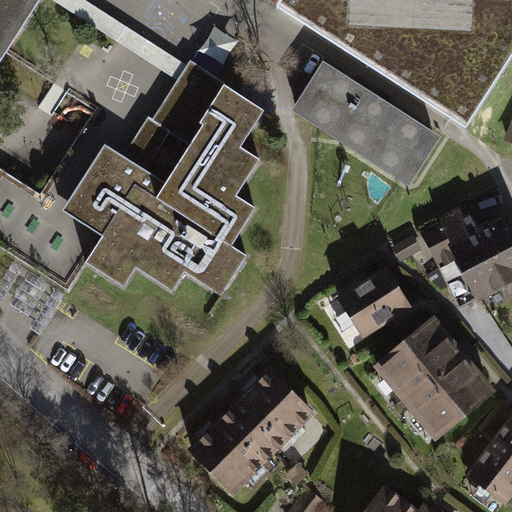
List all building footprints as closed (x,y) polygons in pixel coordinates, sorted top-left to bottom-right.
[(0,0),(0,64),(6,56),(42,0),(0,0)] [(139,29),(92,0),(49,0),(118,45),(125,49),(179,84),(192,63),(139,29)] [(511,0),(295,0),(476,117),(511,59),(511,0)] [(217,27),(201,53),(227,69),(243,43),(217,27)] [(227,69),(201,53),(195,62),(221,78),(227,69)] [(322,58),(290,107),(314,122),(320,126),(395,174),(399,177),(407,182),(439,132),(322,58)] [(266,111),(192,63),(179,84),(127,160),(117,154),(107,147),(64,213),(103,238),(86,265),(131,293),(145,271),(172,287),(182,271),(221,296),(246,255),(233,246),(259,205),(241,195),(260,163),(242,152),(266,111)] [(71,292),(86,265),(103,238),(64,213),(45,201),(1,172),(0,173),(0,247),(16,257),(71,292)] [(468,205),(438,221),(479,305),(511,287),(511,225),(507,216),(480,230),(468,205)] [(397,260),(418,248),(409,233),(389,246),(397,260)] [(389,266),(339,298),(365,339),(415,307),(389,266)] [(434,318),(375,369),(436,443),(497,394),(434,318)] [(269,368),(186,449),(234,498),(315,417),(269,368)] [(511,420),(469,479),(509,508),(511,503),(511,420)] [(374,455),(383,462),(392,449),(383,443),(374,455)] [(286,476),(296,486),(307,474),(298,464),(286,476)] [(416,507),(381,480),(356,511),(438,511),(431,507),(422,500),(416,507)] [(305,489),(286,511),(319,511),(325,505),(305,489)]
